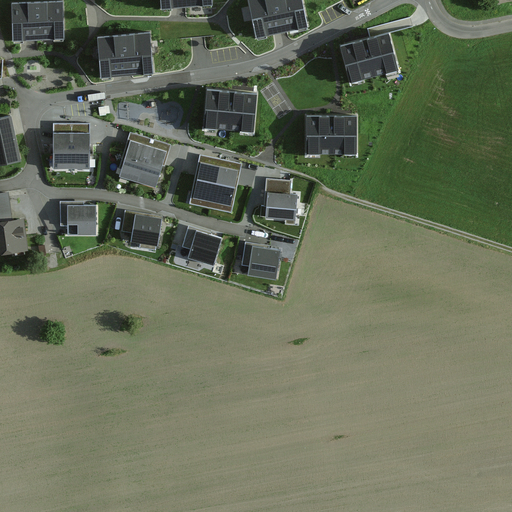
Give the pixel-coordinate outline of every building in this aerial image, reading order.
[(63,0),(11,0),(13,33),(64,32),(63,0)] [(306,18),(301,0),(252,0),(259,29),(306,18)] [(150,27),(98,31),(101,70),(153,65),(150,27)] [(398,63),(389,27),(341,40),(350,76),(398,63)] [(256,89),(209,85),(206,119),(252,123),(256,89)] [(0,157),(19,154),(10,112),(0,114),(0,157)] [(357,112),(308,112),(308,148),(357,148),(357,112)] [(55,164),(72,164),(71,123),(55,123),(55,164)] [(71,123),(72,164),(89,164),(89,123),(71,123)] [(136,179),(148,139),(131,134),(119,174),(136,179)] [(148,139),(136,179),(153,184),(165,144),(148,139)] [(192,200),(211,204),(220,159),(201,155),(192,200)] [(220,159),(211,204),(231,208),(240,162),(220,159)] [(290,179),(268,178),(266,214),(295,216),(297,192),(289,192),(290,179)] [(22,216),(5,219),(2,192),(0,192),(0,248),(26,245),(22,216)] [(95,203),(68,204),(68,231),(95,231),(95,203)] [(161,215),(136,211),(132,237),(157,241),(161,215)] [(220,235),(197,228),(189,253),(213,260),(220,235)] [(280,248),(253,244),(249,271),(275,275),(280,248)]
